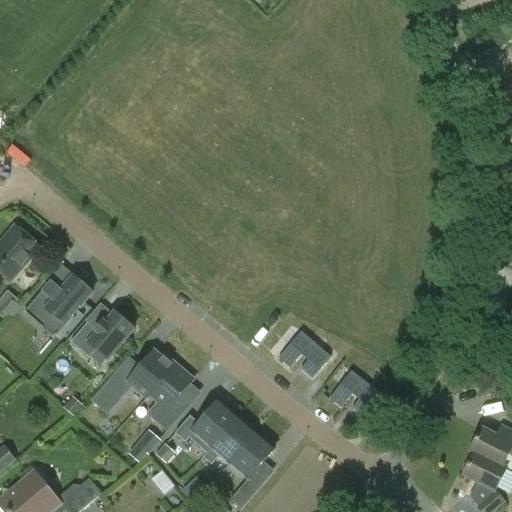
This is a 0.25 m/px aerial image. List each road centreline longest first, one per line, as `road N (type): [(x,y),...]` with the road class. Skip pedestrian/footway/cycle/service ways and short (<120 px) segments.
road 1 (residential): [(384,481),(18,174),(0,194)]
road 2 (unclassified): [(384,481),(456,307),(471,190),(464,117),(430,0)]
